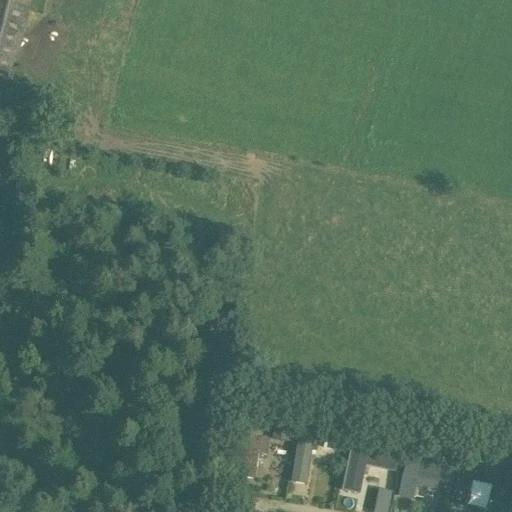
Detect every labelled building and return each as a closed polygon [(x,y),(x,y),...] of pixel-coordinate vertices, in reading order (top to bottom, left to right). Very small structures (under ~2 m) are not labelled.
[(30,9),(0,1),(0,89),(9,92),(30,9)] [(0,128),(0,152),(16,156),(20,132),(0,128)] [(311,481),(313,435),(297,434),(296,480),(311,481)] [(364,491),(366,453),(350,453),(348,490),(364,491)] [(440,480),(448,481),(451,462),(407,456),(401,496),(418,498),(419,490),(438,492),(440,480)] [(489,511),(495,483),(460,476),(452,511),(489,511)]
